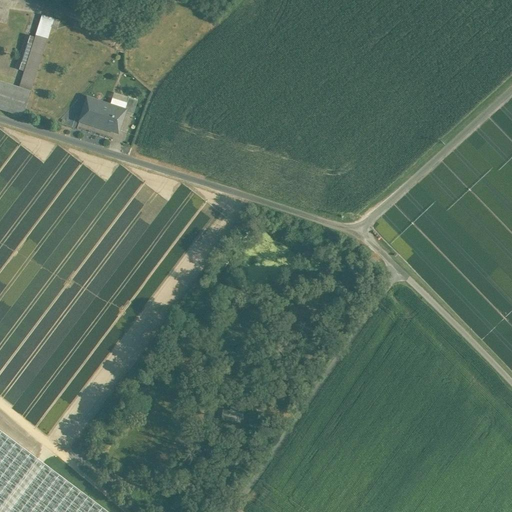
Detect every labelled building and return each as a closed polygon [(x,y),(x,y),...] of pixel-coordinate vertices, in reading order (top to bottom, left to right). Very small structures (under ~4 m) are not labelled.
[(21,79),(33,82),(50,27),(56,29),(59,21),(42,15),(35,37),(24,71),(21,79)] [(50,27),(33,82),(49,87),(66,32),(56,29),(50,27)] [(25,34),(14,68),(24,71),(35,37),(25,34)] [(33,82),(21,79),(19,88),(30,91),(33,82)] [(19,88),(0,81),(0,109),(22,116),(30,91),(19,88)] [(127,97),(124,110),(124,112),(132,115),(137,100),(127,97)] [(104,104),(87,99),(87,98),(79,121),(96,126),(96,124),(114,130),(117,120),(121,121),(124,112),(124,110),(104,104)] [(420,209),(421,198),(420,198),(421,189),(424,186),(419,181),(406,194),(411,194),(411,200),(408,196),(404,199),(407,202),(405,204),(409,208),(408,216),(413,211),(415,214),(420,209)] [(485,243),(481,238),(487,238),(479,231),(488,234),(491,229),(487,225),(476,226),(477,222),(467,212),(466,208),(461,213),(461,208),(457,207),(442,208),(454,219),(430,221),(424,227),(437,232),(435,231),(444,221),(453,230),(450,233),(457,235),(465,234),(476,244),(485,243)]
